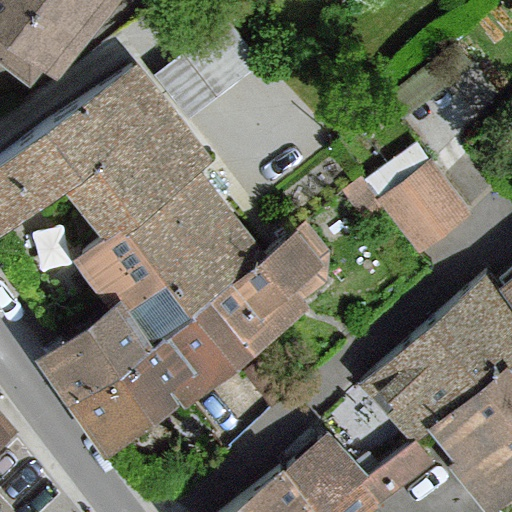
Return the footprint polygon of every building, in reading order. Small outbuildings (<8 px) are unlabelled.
[(101,0),(0,0),(0,28),(48,67),(101,0)] [(335,265),(299,223),(269,246),(200,164),(217,152),(133,61),(0,154),(0,227),(59,187),(97,231),(70,254),(104,298),(35,350),(101,444),(173,390),(184,402),(311,302),(302,292),(335,265)] [(467,208),(427,157),(379,199),(417,246),(467,208)] [(363,473),(324,431),(219,511),(356,511),(433,454),(485,511),(511,488),(511,369),(507,364),(511,359),(511,270),(498,283),(486,272),(359,380),(406,435),(363,473)] [(0,427),(12,417),(0,402),(0,427)]
